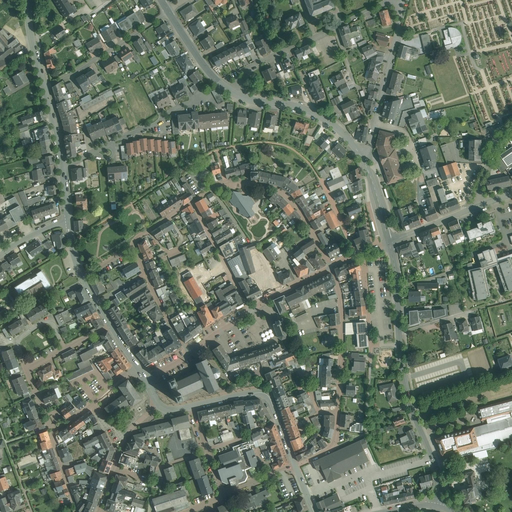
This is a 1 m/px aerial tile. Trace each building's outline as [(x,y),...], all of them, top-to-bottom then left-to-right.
[(53,0),(65,18),(77,10),(73,5),(71,7),(66,0),(53,0)] [(304,0),(311,17),(334,8),(331,0),(304,0)] [(191,5),(180,12),(186,21),(197,14),(191,5)] [(135,13),(138,19),(144,16),(140,10),(135,13)] [(388,10),(383,11),(383,10),(379,11),(384,27),(392,25),(388,10)] [(135,13),(126,18),(127,19),(131,27),(140,22),(138,19),(135,13)] [(299,13),(285,20),(287,26),(289,26),(289,27),(289,28),(290,29),(290,30),(291,30),(292,29),(293,29),(294,28),(294,29),(296,28),(304,24),(299,13)] [(235,16),(226,20),(230,28),(239,25),(235,16)] [(127,19),(118,24),(123,33),(132,28),(131,27),(127,19)] [(16,21),(11,23),(14,30),(19,27),(16,21)] [(198,21),(190,26),(196,36),(205,30),(203,27),(200,23),(198,21)] [(165,24),(156,29),(161,38),(170,33),(165,24)] [(348,26),(340,29),(342,36),(348,34),(352,33),(353,33),(352,30),(350,31),(348,26)] [(62,27),(53,32),(58,39),(66,34),(62,27)] [(110,28),(102,33),(108,42),(116,38),(112,31),(110,28)] [(452,28),(448,28),(449,29),(444,31),(447,42),(444,43),(446,50),(454,48),(458,46),(460,43),(461,39),(461,36),(461,35),(460,32),(456,29),(452,28)] [(8,36),(3,29),(0,31),(0,33),(2,35),(6,39),(8,36)] [(0,33),(0,51),(9,45),(9,44),(2,35),(0,33)] [(348,34),(342,36),(346,48),(353,46),(351,39),(350,39),(348,34)] [(428,34),(422,36),(424,44),(431,43),(428,34)] [(385,38),(379,36),(378,36),(377,40),(380,45),(387,47),(389,39),(385,38)] [(209,37),(201,42),(207,50),(214,45),(209,37)] [(97,38),(86,45),(91,53),(102,46),(99,41),(97,38)] [(21,47),(16,39),(15,40),(10,44),(9,44),(9,45),(13,51),(14,54),(21,49),(22,49),(23,47),(21,47)] [(140,39),(133,43),(133,44),(139,52),(139,53),(139,52),(142,51),(143,51),(147,49),(143,44),(140,39)] [(263,40),(256,43),(261,55),(270,51),(267,43),(265,39),(263,40)] [(79,40),(73,43),(77,49),(82,46),(79,40)] [(170,43),(169,42),(164,46),(171,56),(180,50),(174,41),(170,43)] [(314,42),(309,45),(312,52),(314,57),(320,54),(314,42)] [(245,43),(240,46),(244,54),(250,51),(245,43)] [(9,45),(0,51),(0,61),(2,59),(13,51),(9,45)] [(309,45),(294,52),(298,59),(302,57),(307,55),(312,52),(309,45)] [(371,45),(363,49),(366,57),(367,60),(370,58),(377,55),(378,55),(376,52),(374,47),(372,48),(371,45)] [(408,47),(400,45),(397,57),(405,60),(405,59),(407,54),(408,47)] [(240,46),(234,48),(234,47),(239,57),(244,54),(240,46)] [(234,47),(228,50),(233,58),(238,56),(239,57),(234,47)] [(411,55),(413,56),(419,54),(418,50),(408,47),(407,54),(411,55)] [(53,48),(44,54),(47,68),(51,67),(51,69),(56,68),(54,59),(51,59),(50,54),(54,53),(53,48)] [(127,48),(119,54),(124,62),(132,56),(127,49),(127,48)] [(131,52),(137,63),(140,61),(134,50),(131,52)] [(228,50),(223,53),(227,61),(233,58),(228,50)] [(223,53),(218,56),(222,64),(227,61),(223,53)] [(378,55),(377,55),(370,58),(369,62),(372,63),(373,61),(381,63),(381,64),(382,64),(384,56),(378,55)] [(154,65),(158,63),(153,56),(149,58),(154,65)] [(186,56),(178,61),(182,66),(181,67),(184,71),(185,72),(192,67),(193,66),(192,65),(186,56)] [(222,64),(218,56),(212,58),(216,66),(216,67),(222,64)] [(117,67),(111,57),(102,63),(107,72),(117,67)] [(288,60),(281,63),(284,71),(287,70),(288,73),(292,71),(290,65),(288,60)] [(381,63),(373,61),(372,63),(370,71),(379,74),(381,64),(381,63)] [(272,68),(263,72),(267,82),(276,78),(272,68)] [(318,69),(308,74),(310,78),(316,76),(320,74),(318,69)] [(93,70),(86,75),(91,82),(98,78),(93,70)] [(22,71),(13,77),(19,87),(28,81),(22,71)] [(199,75),(196,72),(196,71),(189,77),(190,77),(195,84),(202,79),(201,79),(199,76),(199,75)] [(379,74),(370,71),(368,79),(376,81),(379,74)] [(390,89),(397,91),(399,91),(403,75),(394,73),(390,89)] [(342,74),(333,78),(335,83),(336,82),(338,87),(341,85),(346,83),(342,74)] [(84,76),(83,75),(76,80),(83,91),(90,87),(89,85),(91,83),(91,82),(86,75),(84,76)] [(316,76),(310,78),(307,79),(311,87),(309,88),(310,92),(311,91),(315,101),(320,99),(319,98),(323,96),(323,95),(323,94),(323,92),(321,92),(318,85),(319,84),(316,76)] [(188,85),(184,78),(178,81),(180,85),(182,84),(183,87),(188,85)] [(59,83),(52,88),(55,98),(63,95),(59,83)] [(180,85),(171,90),(176,99),(187,94),(183,87),(182,84),(180,85)] [(300,86),(291,88),(292,95),(301,93),(300,86)] [(75,89),(69,92),(72,97),(78,95),(75,89)] [(121,89),(114,92),(116,97),(123,94),(121,89)] [(167,96),(165,92),(164,92),(159,95),(164,105),(170,102),(167,96)] [(103,94),(92,100),(84,104),(81,106),(84,111),(106,100),(103,94)] [(417,94),(411,96),(415,107),(421,106),(417,94)] [(63,95),(55,98),(57,104),(63,102),(64,101),(63,95)] [(153,97),(153,98),(155,102),(159,108),(164,105),(159,95),(153,97)] [(333,99),(329,101),(331,107),(340,102),(337,97),(333,99)] [(399,97),(390,100),(389,105),(392,106),(396,107),(399,97)] [(57,104),(57,106),(57,107),(58,108),(58,110),(67,107),(67,106),(68,105),(66,102),(66,101),(64,101),(63,102),(57,104)] [(360,116),(353,102),(342,107),(345,113),(348,112),(352,120),(360,116)] [(369,105),(365,104),(366,109),(368,109),(367,110),(368,110),(367,111),(369,112),(368,114),(372,115),(375,107),(369,105)] [(389,105),(384,104),(380,117),(388,119),(392,106),(389,105)] [(67,107),(58,110),(60,116),(61,116),(69,112),(67,107)] [(43,111),(24,117),(25,120),(26,124),(34,121),(34,123),(38,122),(46,119),(43,111)] [(69,112),(61,116),(62,121),(72,119),(71,111),(69,112)] [(246,111),(238,111),(237,124),(244,125),(244,124),(245,118),(246,111)] [(420,112),(412,115),(413,119),(409,120),(412,129),(416,128),(419,134),(427,131),(420,112)] [(135,127),(129,113),(122,116),(123,118),(126,123),(128,130),(135,127)] [(260,114),(252,113),(252,115),(251,124),(250,127),(258,128),(260,114)] [(191,115),(177,117),(177,119),(178,122),(178,125),(178,128),(179,129),(182,129),(182,131),(193,129),(191,115)] [(276,116),(267,115),(264,128),(272,129),(274,129),(274,126),(276,116)] [(118,120),(116,116),(111,118),(116,131),(122,129),(120,126),(118,120)] [(116,131),(111,118),(106,121),(112,133),(116,131)] [(101,122),(101,121),(96,123),(101,136),(106,134),(101,122)] [(112,133),(106,121),(101,122),(106,134),(107,135),(112,133)] [(309,124),(303,122),(302,124),(296,121),(293,128),(300,131),(299,133),(305,135),(306,131),(307,131),(308,128),(309,124)] [(101,136),(96,123),(91,125),(97,138),(101,136)] [(97,138),(91,125),(86,128),(92,140),(97,138)] [(366,127),(362,126),(361,133),(357,132),(356,137),(357,137),(356,140),(365,142),(368,127),(366,127)] [(385,146),(387,133),(380,131),(376,146),(379,155),(382,165),(383,165),(387,178),(386,178),(388,185),(397,181),(385,146)] [(385,146),(397,181),(404,178),(398,160),(399,160),(395,150),(393,145),(395,135),(387,133),(385,146)] [(65,136),(64,136),(65,144),(79,142),(79,141),(77,134),(65,136)] [(329,139),(325,134),(318,141),(321,144),(319,146),(323,149),(324,149),(330,142),(328,140),(329,139)] [(307,135),(304,143),(310,145),(314,138),(307,135)] [(425,138),(418,140),(420,146),(427,144),(425,138)] [(146,139),(139,140),(139,141),(140,141),(141,150),(147,150),(146,140),(147,140),(146,139)] [(50,140),(40,142),(41,148),(51,147),(50,140)] [(481,140),(469,140),(469,161),(481,161),(481,140)] [(79,142),(65,144),(67,158),(76,157),(83,154),(82,150),(80,151),(79,141),(79,142)] [(139,141),(133,142),(133,143),(134,153),(141,152),(141,150),(140,141),(139,141)] [(330,142),(324,149),(326,151),(331,146),(332,145),(330,142)] [(133,143),(126,144),(127,152),(127,155),(134,154),(134,153),(133,143)] [(346,152),(338,144),(334,148),(331,151),(332,151),(340,158),(346,152)] [(454,163),(447,144),(441,146),(446,160),(447,165),(454,163)] [(435,145),(420,150),(425,163),(423,163),(426,171),(434,168),(433,165),(437,164),(435,160),(437,159),(433,150),(436,149),(435,145)] [(51,147),(41,148),(42,155),(52,152),(51,147)] [(511,147),(500,156),(508,166),(511,163),(511,147)] [(53,156),(44,157),(45,160),(42,160),(43,163),(45,163),(45,164),(46,167),(54,165),(53,156)] [(498,158),(506,169),(508,167),(508,166),(500,156),(498,158)] [(37,157),(28,159),(30,165),(38,162),(37,157)] [(498,158),(497,157),(495,163),(501,172),(506,169),(498,158)] [(454,163),(447,165),(452,178),(460,175),(456,162),(454,163)] [(250,164),(239,167),(241,175),(249,172),(250,172),(250,166),(250,164)] [(54,165),(46,167),(46,171),(44,172),(44,176),(47,175),(55,174),(54,165)] [(218,165),(211,167),(213,175),(217,174),(219,181),(222,180),(218,165)] [(452,178),(447,165),(439,168),(443,181),(452,178)] [(256,166),(250,166),(250,172),(249,172),(250,180),(258,180),(259,180),(259,172),(258,171),(256,171),(256,166)] [(327,183),(331,192),(345,185),(342,177),(341,176),(337,167),(334,169),(329,171),(330,172),(333,180),(327,183)] [(81,168),(71,169),(72,181),(82,180),(82,178),(81,169),(81,168)] [(359,168),(350,172),(351,181),(360,177),(359,168)] [(233,169),(226,171),(226,169),(224,169),(226,174),(225,174),(226,179),(235,176),(233,169)] [(270,184),(273,175),(259,172),(259,180),(258,180),(258,182),(270,184)] [(281,187),(286,178),(279,176),(273,175),(270,184),(275,186),(281,187)] [(497,179),(499,188),(511,186),(511,185),(509,179),(508,176),(497,179)] [(286,178),(281,187),(290,194),(299,190),(297,186),(286,178)] [(437,178),(426,181),(428,187),(439,184),(437,178)] [(499,188),(497,179),(486,181),(488,191),(499,188)] [(192,191),(187,183),(184,185),(182,186),(187,193),(185,195),(189,201),(195,197),(191,191),(192,191)] [(57,185),(48,186),(49,195),(58,194),(57,185)] [(299,190),(290,194),(295,200),(303,196),(301,193),(302,192),(300,190),(302,189),(301,188),(299,190)] [(446,195),(443,188),(438,190),(443,203),(444,203),(444,204),(439,207),(442,215),(451,212),(448,203),(447,200),(446,195)] [(5,202),(0,189),(0,211),(11,206),(8,200),(5,202)] [(27,201),(23,191),(18,193),(24,207),(41,202),(40,197),(27,201)] [(345,198),(342,191),(334,195),(337,202),(341,199),(341,200),(345,198)] [(254,204),(248,195),(246,197),(242,196),(240,193),(233,192),(231,199),(229,200),(234,207),(237,207),(239,210),(239,214),(242,215),(244,217),(246,216),(248,219),(255,214),(251,209),(252,205),(254,204)] [(215,198),(211,193),(207,196),(210,202),(215,198)] [(281,199),(275,193),(269,199),(271,200),(275,205),(275,204),(277,203),(281,199)] [(312,202),(313,202),(318,199),(315,193),(309,197),(312,202)] [(82,195),(76,196),(76,205),(78,204),(79,211),(87,210),(86,199),(83,199),(82,195)] [(185,195),(179,199),(182,204),(183,205),(189,201),(185,195)] [(177,196),(168,202),(173,210),(182,204),(179,199),(177,196)] [(303,196),(295,200),(301,208),(308,204),(305,199),(303,196)] [(0,215),(2,219),(0,220),(0,231),(12,225),(13,226),(16,224),(16,223),(26,217),(14,197),(8,200),(11,206),(0,211),(0,215)] [(288,204),(282,198),(281,199),(277,203),(282,209),(285,207),(288,204)] [(435,208),(431,198),(427,199),(430,210),(435,208)] [(203,199),(195,203),(200,213),(208,209),(203,199)] [(448,203),(451,212),(461,208),(458,200),(456,200),(448,203)] [(168,202),(157,209),(162,217),(173,210),(168,202)] [(308,204),(301,208),(304,214),(310,210),(311,211),(314,209),(312,206),(314,205),(313,202),(312,202),(308,205),(308,204)] [(52,204),(47,206),(49,215),(50,215),(49,214),(54,212),(54,213),(55,213),(54,212),(53,207),(52,204)] [(294,210),(288,204),(285,207),(282,209),(284,211),(286,213),(285,214),(287,217),(294,210)] [(358,205),(346,209),(349,216),(358,213),(357,211),(360,210),(358,205)] [(47,206),(41,208),(44,217),(44,216),(49,214),(49,215),(47,206)] [(190,206),(181,211),(183,213),(181,214),(181,216),(182,218),(185,217),(194,212),(190,206)] [(41,208),(36,209),(39,218),(39,217),(44,216),(44,217),(41,208)] [(310,210),(304,214),(307,218),(313,215),(319,211),(317,208),(315,209),(315,210),(311,212),(311,211),(310,210)] [(430,210),(424,213),(428,222),(439,218),(435,208),(430,210)] [(36,209),(31,211),(34,220),(34,219),(39,217),(39,218),(36,209)] [(208,209),(200,213),(203,218),(211,214),(208,209)] [(319,211),(313,215),(315,217),(320,215),(321,216),(323,215),(326,213),(324,209),(319,211)] [(404,218),(400,209),(395,211),(400,224),(402,224),(405,222),(404,218)] [(287,217),(286,217),(290,222),(292,221),(294,223),(300,217),(294,210),(287,217)] [(332,210),(326,213),(323,215),(325,220),(327,223),(330,228),(331,230),(332,230),(340,225),(332,210)] [(194,212),(185,217),(189,223),(192,222),(197,219),(194,212)] [(313,215),(307,218),(310,223),(316,219),(315,217),(313,215)] [(316,219),(310,223),(314,231),(321,227),(319,223),(325,220),(323,215),(321,216),(316,219)] [(418,216),(412,218),(415,227),(421,225),(418,216)] [(412,218),(409,219),(408,217),(404,218),(405,222),(402,224),(405,231),(415,227),(412,218)] [(215,220),(212,222),(211,219),(205,222),(210,230),(218,225),(215,220)] [(87,220),(74,222),(75,232),(83,231),(83,230),(88,229),(87,220)] [(458,231),(448,235),(451,244),(456,242),(456,241),(460,239),(461,241),(465,239),(463,234),(458,220),(448,223),(451,231),(457,229),(458,231)] [(479,227),(467,231),(470,240),(486,235),(486,236),(485,238),(486,242),(496,239),(494,235),(492,234),(492,233),(495,232),(491,221),(483,224),(482,222),(478,224),(479,227)] [(194,225),(188,229),(191,235),(195,232),(197,234),(198,234),(204,230),(199,222),(194,225)] [(226,227),(222,230),(219,232),(221,235),(229,230),(235,226),(233,223),(226,227)] [(169,231),(164,224),(159,227),(163,235),(164,234),(166,238),(169,237),(168,235),(167,232),(169,231)] [(159,227),(151,232),(157,239),(159,242),(162,240),(159,237),(163,235),(159,227)] [(220,227),(211,232),(213,235),(218,232),(219,232),(222,230),(220,227)] [(283,227),(278,230),(282,235),(286,231),(283,227)] [(439,227),(431,230),(433,237),(437,235),(441,234),(439,227)] [(219,235),(214,238),(217,244),(223,242),(222,241),(232,235),(229,230),(221,235),(219,235)] [(367,230),(359,231),(360,238),(353,241),(357,249),(365,246),(370,244),(367,230)] [(429,230),(420,234),(424,244),(428,243),(429,245),(431,244),(433,243),(432,242),(431,239),(432,238),(429,230)] [(63,233),(55,235),(56,241),(58,248),(66,247),(63,233)] [(450,245),(445,233),(441,235),(444,243),(446,246),(450,245)] [(324,235),(319,237),(325,249),(329,247),(327,243),(328,242),(325,237),(324,235)] [(242,244),(238,236),(233,239),(236,245),(237,246),(242,244)] [(236,245),(233,239),(228,242),(234,253),(238,251),(238,249),(237,246),(236,245)] [(43,244),(40,240),(38,242),(43,250),(42,251),(43,253),(47,251),(43,244)] [(147,240),(137,244),(141,252),(141,253),(149,249),(147,246),(149,245),(147,240)] [(312,240),(299,248),(305,255),(316,247),(312,240)] [(37,241),(27,248),(29,251),(28,251),(28,252),(29,254),(30,254),(31,254),(33,256),(42,251),(43,250),(38,242),(37,241)] [(48,241),(43,244),(47,251),(52,247),(48,241)] [(202,246),(198,248),(201,254),(208,250),(212,247),(213,247),(210,242),(202,246)] [(228,242),(219,247),(225,258),(234,253),(228,242)] [(274,243),(262,251),(270,262),(278,257),(277,254),(280,252),(274,243)] [(325,249),(330,258),(340,252),(335,243),(329,247),(325,249)] [(410,243),(397,248),(400,255),(413,250),(412,248),(410,243)] [(415,245),(416,246),(417,248),(418,252),(423,250),(420,243),(415,245)] [(246,272),(248,275),(255,272),(251,255),(249,250),(248,246),(243,247),(238,249),(240,255),(246,272)] [(149,249),(141,253),(144,261),(153,257),(149,249)] [(300,249),(293,255),(295,258),(298,261),(299,260),(305,255),(300,249)] [(489,249),(483,252),(483,253),(478,255),(482,267),(468,270),(473,293),(474,300),(478,299),(478,300),(487,298),(487,297),(490,296),(485,270),(496,266),(505,291),(509,290),(509,291),(511,290),(511,261),(511,258),(499,262),(498,259),(494,249),(490,250),(489,249)] [(16,253),(8,258),(13,266),(21,261),(16,253)] [(184,254),(178,257),(180,263),(180,262),(186,260),(184,254)] [(317,254),(312,257),(312,256),(308,258),(317,270),(325,266),(317,254)] [(254,280),(248,275),(246,272),(240,255),(227,262),(230,268),(238,283),(243,292),(248,301),(262,295),(259,290),(254,280)] [(178,257),(169,260),(172,266),(177,264),(180,263),(178,257)] [(261,257),(257,259),(260,265),(266,262),(261,257)] [(298,261),(295,258),(292,260),(295,263),(291,265),(299,278),(307,274),(298,261)] [(11,269),(7,261),(3,264),(6,269),(8,271),(11,269)] [(153,261),(145,264),(148,272),(156,269),(155,268),(153,261)] [(314,272),(307,261),(304,264),(301,266),(307,274),(308,275),(314,272)] [(134,262),(121,269),(126,279),(139,271),(134,262)] [(266,262),(260,265),(266,275),(268,274),(271,272),(271,271),(266,263),(266,262)] [(347,266),(346,266),(349,273),(350,275),(352,273),(353,281),(361,279),(359,270),(360,270),(357,262),(347,266)] [(346,264),(334,270),(337,277),(339,283),(347,279),(345,274),(349,273),(346,266),(347,266),(346,264)] [(156,269),(148,272),(151,280),(159,276),(158,275),(160,274),(159,271),(157,272),(156,269)] [(42,271),(36,274),(38,278),(12,293),(16,299),(23,295),(24,296),(31,292),(32,293),(44,286),(45,289),(51,286),(42,271)] [(289,272),(278,276),(282,285),(293,280),(289,272)] [(215,279),(211,273),(204,278),(208,285),(215,281),(215,280),(215,279)] [(281,286),(274,274),(270,276),(267,278),(266,278),(267,281),(273,290),(281,286)] [(330,274),(320,279),(325,290),(326,293),(328,292),(327,290),(334,287),(333,284),(334,284),(330,274)] [(159,276),(151,280),(155,287),(163,284),(159,276)] [(93,288),(101,284),(98,277),(89,281),(93,288)] [(119,278),(110,283),(112,286),(114,289),(123,284),(119,278)] [(124,291),(123,291),(128,298),(131,296),(146,287),(143,279),(124,291)] [(202,300),(200,296),(190,279),(184,283),(187,287),(186,288),(188,291),(189,290),(199,308),(200,308),(200,307),(205,305),(204,303),(202,300)] [(320,279),(303,286),(307,297),(317,293),(318,293),(325,290),(320,279)] [(361,279),(353,281),(355,291),(362,289),(361,279)] [(273,290),(267,281),(260,285),(262,289),(259,290),(262,295),(273,290)] [(224,286),(220,288),(224,295),(235,289),(231,282),(224,286)] [(101,284),(93,288),(96,295),(102,293),(104,291),(102,287),(103,287),(101,284)] [(223,284),(215,288),(214,290),(221,301),(223,300),(225,302),(227,301),(226,299),(224,295),(220,288),(224,286),(223,284)] [(291,295),(291,294),(288,295),(288,296),(285,298),(284,295),(273,300),(274,304),(274,305),(275,308),(276,307),(279,315),(291,310),(293,315),(308,308),(305,300),(308,299),(307,297),(303,286),(295,290),(297,293),(291,295)] [(148,290),(148,291),(146,287),(131,296),(133,299),(135,303),(139,300),(143,305),(138,308),(142,314),(146,312),(148,311),(156,305),(155,305),(153,302),(154,302),(152,298),(150,294),(148,290)] [(83,288),(76,291),(76,290),(68,293),(71,299),(77,296),(81,304),(89,300),(83,288)] [(235,289),(224,295),(226,299),(228,297),(237,292),(235,289)] [(362,289),(355,291),(355,296),(351,297),(351,299),(355,299),(364,298),(362,289)] [(123,290),(114,295),(116,298),(120,303),(124,300),(128,298),(123,291),(124,291),(123,290)] [(164,294),(163,294),(165,298),(169,296),(169,294),(174,292),(173,290),(168,292),(164,294)] [(421,291),(409,292),(409,302),(421,302),(421,291)] [(179,300),(174,292),(169,294),(169,296),(171,299),(174,304),(178,301),(179,300)] [(237,292),(228,297),(231,301),(235,308),(244,304),(237,292)] [(116,298),(107,304),(110,309),(116,305),(116,306),(120,303),(116,298)] [(364,298),(355,299),(356,307),(364,306),(364,298)] [(183,311),(178,301),(174,304),(179,313),(181,311),(183,311)] [(225,302),(221,304),(220,302),(216,305),(217,306),(218,307),(222,315),(230,311),(232,310),(228,303),(227,301),(225,302)] [(91,303),(74,311),(78,319),(81,317),(83,316),(87,314),(88,316),(96,312),(91,303)] [(218,307),(217,306),(216,305),(213,307),(211,303),(208,305),(211,309),(210,309),(216,319),(222,315),(218,307)] [(43,305),(36,308),(35,309),(39,317),(40,317),(47,313),(47,312),(43,304),(43,305)] [(113,319),(121,314),(116,306),(116,305),(110,309),(107,311),(113,319)] [(163,316),(156,305),(148,311),(155,321),(163,316)] [(208,310),(205,305),(200,307),(200,308),(201,310),(197,312),(199,316),(201,320),(205,327),(214,321),(208,310)] [(364,306),(356,307),(356,311),(357,316),(360,316),(365,315),(365,306),(364,306)] [(71,308),(61,314),(66,324),(73,321),(74,316),(71,308)] [(35,309),(26,314),(29,319),(31,322),(39,317),(35,309)] [(434,316),(435,319),(446,315),(445,309),(434,311),(434,309),(432,309),(432,310),(432,316),(434,316)] [(432,310),(425,310),(418,312),(418,311),(409,311),(410,326),(419,323),(419,318),(432,317),(432,316),(432,310)] [(96,312),(88,316),(87,314),(83,316),(86,321),(90,319),(98,315),(96,312)] [(338,313),(329,315),(331,326),(339,325),(338,313)] [(61,314),(55,316),(60,326),(66,324),(61,314)] [(121,314),(113,319),(118,328),(125,324),(127,323),(121,314)] [(182,319),(179,314),(170,319),(175,329),(178,333),(187,328),(184,323),(182,319)] [(189,318),(188,316),(185,317),(182,319),(184,323),(187,328),(192,337),(198,333),(192,324),(189,318)] [(203,329),(195,316),(192,317),(191,316),(189,318),(192,324),(198,333),(203,329)] [(322,323),(320,317),(316,317),(315,317),(313,318),(318,329),(324,328),(322,323)] [(479,317),(471,319),(475,331),(482,329),(479,317)] [(100,318),(92,322),(96,330),(104,326),(100,318)] [(25,326),(22,319),(20,320),(19,320),(20,320),(13,324),(18,332),(24,328),(24,327),(25,326)] [(272,324),(277,337),(281,340),(285,338),(286,337),(286,334),(285,331),(282,321),(279,322),(279,320),(274,322),(275,324),(272,324)] [(466,320),(458,322),(461,332),(469,330),(466,320)] [(356,323),(346,324),(347,335),(356,334),(357,334),(356,323)] [(359,323),(356,323),(357,334),(367,333),(366,323),(359,323)] [(18,332),(13,324),(7,328),(12,336),(12,335),(18,332)] [(125,324),(118,328),(117,328),(125,341),(133,336),(125,324)] [(452,324),(443,326),(446,336),(447,335),(448,339),(455,337),(454,333),(452,324)] [(187,328),(178,333),(184,343),(192,337),(187,328)] [(163,334),(160,329),(154,332),(157,336),(160,342),(166,339),(163,334)] [(171,329),(164,333),(167,339),(174,334),(171,329)] [(108,331),(100,335),(103,339),(98,342),(97,340),(92,343),(94,348),(103,344),(112,339),(108,331)] [(357,334),(356,334),(357,334),(358,341),(357,341),(357,347),(363,347),(363,346),(367,345),(367,346),(368,346),(367,333),(357,334)] [(166,339),(160,342),(161,344),(167,354),(181,345),(174,334),(167,339),(166,339)] [(133,336),(125,341),(130,347),(138,342),(133,336)] [(160,342),(157,336),(156,336),(153,338),(154,340),(151,341),(155,348),(161,357),(167,354),(161,344),(160,342)] [(334,338),(325,337),(324,345),(330,345),(330,346),(334,347),(334,338)] [(117,347),(112,339),(103,344),(107,351),(108,352),(109,352),(117,347)] [(151,341),(148,343),(148,344),(145,346),(146,350),(148,352),(155,348),(151,341)] [(276,342),(267,347),(270,355),(273,361),(272,361),(275,366),(283,363),(282,361),(280,358),(281,358),(280,357),(278,357),(277,355),(276,356),(275,354),(281,351),(276,342)] [(82,354),(79,355),(82,361),(77,364),(80,369),(91,364),(87,359),(93,356),(92,354),(103,349),(105,352),(107,351),(103,344),(94,348),(87,351),(84,353),(82,354)] [(212,350),(219,361),(227,356),(220,344),(212,350)] [(117,347),(109,352),(113,356),(110,358),(112,361),(115,359),(122,353),(117,347)] [(260,362),(272,359),(270,355),(267,347),(257,350),(260,362)] [(146,350),(145,350),(143,348),(140,351),(136,354),(136,355),(146,367),(153,362),(148,352),(146,350)] [(155,348),(148,352),(153,362),(161,357),(155,348)] [(12,349),(2,352),(5,361),(15,358),(12,349)] [(73,349),(62,355),(65,361),(69,359),(69,360),(79,355),(82,354),(80,350),(75,352),(73,349)] [(258,363),(260,362),(257,350),(255,351),(250,353),(254,364),(258,363)] [(281,358),(280,358),(282,361),(283,363),(286,361),(292,359),(296,357),(294,352),(281,358)] [(122,353),(115,359),(117,363),(123,371),(130,366),(122,353)] [(254,364),(250,353),(236,357),(240,369),(254,364)] [(358,354),(352,353),(351,358),(354,358),(354,367),(356,370),(365,371),(365,358),(358,358),(358,354)] [(230,372),(240,369),(236,357),(230,359),(227,356),(219,361),(226,371),(230,370),(230,372)] [(511,361),(510,356),(499,360),(502,369),(511,365),(511,361)] [(296,357),(292,359),(293,360),(289,362),(290,366),(294,364),(298,362),(296,357)] [(15,358),(5,361),(7,366),(8,370),(19,366),(17,362),(16,362),(15,358)] [(109,358),(97,362),(105,373),(107,371),(112,368),(109,364),(112,361),(110,358),(109,358)] [(198,369),(177,379),(176,378),(175,379),(175,380),(174,380),(174,378),(167,381),(177,403),(183,400),(183,399),(206,389),(208,393),(212,392),(213,392),(215,391),(214,391),(219,389),(214,379),(217,378),(217,377),(218,376),(219,374),(219,372),(218,371),(217,369),(215,369),(213,369),(213,368),(210,369),(208,365),(209,365),(209,364),(208,365),(206,360),(195,364),(198,369)] [(105,373),(97,362),(94,363),(102,375),(105,373)] [(123,371),(117,363),(116,363),(117,364),(113,367),(115,370),(113,371),(116,375),(123,371)] [(80,369),(66,376),(67,379),(68,381),(94,370),(91,364),(80,369)] [(47,367),(38,372),(42,380),(46,378),(46,379),(56,374),(55,372),(51,365),(47,367)] [(289,370),(282,373),(282,372),(281,372),(280,372),(280,373),(279,374),(278,371),(275,373),(274,370),(264,375),(267,381),(268,380),(278,376),(280,375),(281,378),(288,375),(290,374),(289,370)] [(105,373),(102,375),(107,382),(112,379),(107,371),(105,373)] [(290,374),(288,375),(290,380),(293,379),(298,377),(295,371),(290,374)] [(22,376),(13,380),(15,387),(25,384),(22,376)] [(278,376),(268,380),(272,389),(281,385),(278,376)] [(302,386),(298,377),(293,379),(297,388),(302,386)] [(123,394),(130,404),(140,397),(128,379),(118,386),(123,394)] [(352,383),(349,383),(349,385),(346,385),(346,395),(354,396),(355,386),(352,385),(352,383)] [(25,384),(15,387),(18,395),(28,392),(25,384)] [(394,384),(380,387),(381,392),(387,391),(389,402),(398,400),(394,384)] [(281,385),(272,389),(275,399),(285,394),(281,385)] [(51,391),(41,394),(44,404),(53,400),(56,399),(58,398),(54,389),(51,391)] [(305,392),(297,396),(300,401),(303,400),(308,397),(305,392)] [(130,404),(123,394),(104,408),(111,417),(130,404)] [(285,394),(275,399),(279,411),(288,407),(294,404),(291,397),(286,398),(285,394)] [(329,396),(321,397),(322,400),(320,401),(320,407),(334,406),(334,400),(330,400),(329,396)] [(308,397),(303,400),(306,406),(313,404),(309,397),(308,397)] [(26,401),(23,402),(27,412),(35,409),(31,399),(26,401)] [(76,404),(79,409),(85,404),(82,399),(76,404)] [(265,408),(259,399),(252,400),(254,409),(258,408),(259,409),(258,410),(262,417),(266,414),(268,413),(265,408)] [(511,399),(478,408),(481,421),(487,419),(510,413),(511,412),(511,399)] [(243,400),(233,402),(234,404),(236,413),(242,412),(246,412),(243,402),(243,400)] [(252,400),(243,402),(246,412),(248,411),(254,409),(252,400)] [(303,403),(293,406),(293,407),(290,408),(291,411),(292,412),(293,412),(298,410),(298,409),(303,408),(304,407),(303,403)] [(77,411),(72,404),(67,408),(66,406),(64,407),(65,409),(66,409),(71,416),(77,411)] [(224,406),(213,408),(215,418),(221,417),(226,416),(224,406)] [(288,407),(279,411),(281,417),(292,412),(291,411),(290,411),(288,407)] [(213,408),(207,410),(209,420),(212,419),(212,420),(216,420),(215,418),(213,408)] [(298,410),(293,412),(295,417),(296,417),(296,414),(305,411),(303,408),(298,409),(298,410)] [(35,409),(27,412),(30,421),(31,421),(39,418),(35,409)] [(71,416),(66,409),(65,409),(61,412),(66,419),(71,416)] [(207,410),(197,412),(200,422),(204,421),(205,422),(209,421),(209,420),(207,410)] [(90,411),(80,418),(85,424),(90,420),(94,417),(90,411)] [(251,412),(248,413),(248,411),(246,412),(247,415),(249,423),(250,428),(255,427),(251,412)] [(292,412),(281,417),(284,422),(295,417),(293,412),(292,412)] [(487,419),(488,424),(511,418),(510,413),(487,419)] [(187,415),(171,419),(171,421),(174,430),(178,429),(181,441),(191,438),(188,427),(190,427),(187,415)] [(334,416),(324,415),(324,426),(325,426),(325,427),(333,430),(333,427),(334,416)] [(349,416),(341,415),(340,426),(348,427),(349,416)] [(322,428),(316,416),(310,419),(318,432),(322,428)] [(403,416),(393,419),(395,426),(401,424),(405,422),(403,416)] [(295,417),(284,422),(286,428),(295,424),(297,423),(295,417)] [(511,437),(511,417),(511,418),(488,424),(474,428),(450,434),(444,436),(436,439),(442,456),(444,455),(446,460),(499,447),(498,446),(497,442),(511,437)] [(39,418),(31,421),(30,421),(23,424),(25,431),(28,430),(29,431),(38,427),(42,425),(39,418)] [(85,424),(80,418),(76,420),(81,427),(85,424)] [(81,427),(76,420),(73,423),(77,430),(81,427)] [(171,421),(154,425),(157,436),(174,432),(174,430),(171,421)] [(349,431),(362,432),(363,425),(350,423),(349,431)] [(98,424),(91,428),(95,437),(96,437),(96,436),(102,433),(98,424)] [(274,424),(265,427),(267,434),(277,430),(274,424)] [(295,424),(286,428),(288,434),(296,430),(295,428),(297,427),(295,424)] [(145,433),(137,434),(133,435),(143,440),(146,439),(157,436),(154,425),(143,428),(145,433)] [(227,427),(225,428),(223,425),(217,426),(219,431),(220,430),(224,435),(226,438),(227,438),(233,436),(232,434),(227,427)] [(67,427),(60,432),(61,435),(63,440),(64,441),(69,437),(68,436),(71,434),(72,435),(71,434),(67,427)] [(325,427),(323,436),(331,439),(333,430),(325,427)] [(413,429),(406,432),(408,436),(410,440),(416,437),(413,429)] [(277,430),(267,434),(270,442),(280,439),(277,430)] [(296,430),(288,434),(290,440),(300,435),(298,432),(297,432),(296,430)] [(50,440),(47,431),(39,434),(42,442),(50,440)] [(259,431),(251,435),(252,438),(253,441),(257,440),(259,446),(265,444),(269,443),(270,442),(267,434),(265,435),(261,436),(259,431)] [(99,443),(102,449),(114,450),(105,432),(102,433),(96,436),(96,437),(99,443)] [(82,433),(74,438),(77,445),(86,441),(84,437),(82,433)] [(134,446),(138,438),(133,435),(128,444),(134,446)] [(95,437),(83,443),(86,449),(95,445),(99,443),(96,437),(95,437)] [(299,437),(290,441),(294,451),(303,446),(299,437)] [(410,440),(406,442),(403,443),(404,446),(402,447),(403,449),(405,448),(405,450),(406,451),(407,451),(408,451),(409,451),(421,445),(416,437),(410,440)] [(511,437),(497,442),(498,446),(511,442),(511,437)] [(138,438),(134,446),(138,448),(140,445),(141,446),(142,445),(143,445),(144,443),(142,442),(143,440),(138,438)] [(282,446),(280,439),(270,442),(269,443),(271,449),(282,446)] [(327,446),(322,439),(319,440),(317,442),(322,449),(327,446)] [(42,442),(40,443),(43,450),(52,448),(50,440),(42,442)] [(360,441),(326,456),(326,457),(325,457),(313,462),(314,464),(316,470),(321,468),(328,483),(342,477),(340,474),(369,461),(364,449),(369,447),(367,445),(363,447),(360,441)] [(234,472),(244,469),(258,464),(255,455),(257,454),(255,451),(252,452),(250,446),(248,442),(234,447),(235,450),(218,456),(221,464),(223,465),(223,464),(224,467),(217,470),(220,477),(234,472)] [(128,444),(127,443),(123,452),(125,453),(137,457),(137,456),(145,459),(146,455),(147,451),(138,448),(134,446),(128,444)] [(282,446),(271,449),(272,451),(273,451),(274,452),(273,453),(274,455),(275,455),(276,457),(285,454),(282,446)] [(305,446),(294,451),(296,456),(304,452),(307,450),(307,449),(305,446)] [(313,446),(310,449),(307,450),(304,452),(305,454),(309,452),(311,455),(316,453),(313,446)] [(65,448),(58,451),(61,458),(62,458),(70,454),(68,450),(66,451),(65,448)] [(499,453),(498,448),(471,454),(472,459),(499,453)] [(110,461),(114,450),(102,449),(99,450),(98,451),(100,453),(102,454),(101,458),(103,459),(110,461)] [(171,452),(166,454),(168,463),(174,461),(171,452)] [(304,452),(296,456),(298,462),(311,455),(309,452),(305,454),(304,452)] [(70,454),(62,458),(64,463),(73,459),(70,454)] [(285,454),(276,457),(278,462),(271,465),(273,470),(280,467),(289,463),(285,454)] [(131,458),(122,455),(120,462),(129,465),(131,458)] [(158,457),(146,455),(145,459),(144,463),(151,465),(156,466),(158,457)] [(56,457),(49,459),(50,461),(52,466),(58,464),(56,457)] [(140,464),(134,462),(135,459),(131,458),(129,465),(132,466),(143,470),(144,469),(145,469),(145,466),(145,464),(142,463),(140,463),(140,464)] [(198,458),(189,461),(195,479),(206,475),(204,475),(198,458),(199,458),(198,458)] [(110,461),(103,459),(101,463),(100,467),(109,471),(112,462),(110,461)] [(58,464),(52,466),(54,472),(60,470),(58,464)] [(93,468),(86,465),(85,468),(84,471),(90,476),(91,473),(93,468)] [(172,466),(164,469),(164,470),(167,480),(167,481),(176,478),(176,477),(172,467),(173,467),(172,466)] [(75,467),(65,470),(67,476),(73,474),(73,472),(76,470),(75,467)] [(234,472),(238,484),(245,481),(247,477),(244,469),(234,472)] [(60,471),(50,474),(52,480),(55,479),(61,476),(62,476),(60,471)] [(477,487),(474,471),(460,474),(461,478),(467,477),(470,488),(477,487)] [(94,474),(91,473),(90,476),(92,478),(93,478),(105,482),(107,477),(95,472),(94,474)] [(238,484),(234,472),(220,477),(221,482),(227,484),(230,483),(231,486),(238,484)] [(426,476),(420,477),(422,483),(420,483),(422,489),(425,488),(432,486),(431,481),(433,480),(432,474),(426,476)] [(128,478),(116,475),(114,483),(122,486),(135,490),(136,486),(126,482),(128,478)] [(206,475),(195,479),(197,479),(203,496),(212,493),(212,492),(206,475)] [(105,482),(93,478),(92,478),(91,482),(89,481),(85,481),(79,481),(79,482),(78,482),(78,484),(81,484),(85,484),(90,484),(90,485),(92,485),(102,489),(105,482)] [(165,481),(154,479),(153,485),(161,486),(164,487),(165,481)] [(186,481),(178,483),(180,490),(180,491),(188,488),(186,481)] [(122,486),(114,483),(111,491),(112,491),(119,494),(121,487),(122,486)] [(180,490),(178,483),(174,485),(169,486),(170,490),(174,488),(175,492),(180,490)] [(78,494),(76,485),(70,487),(73,495),(76,494),(77,495),(78,494)] [(130,492),(123,490),(123,488),(121,487),(119,494),(125,496),(129,497),(130,492)] [(412,487),(407,489),(406,487),(403,488),(404,489),(405,493),(406,500),(407,500),(415,498),(412,487)] [(470,488),(462,490),(465,503),(476,501),(475,496),(479,495),(477,487),(470,488)] [(101,492),(91,488),(90,491),(89,494),(99,498),(101,492)] [(152,499),(155,511),(176,511),(189,507),(188,503),(186,497),(191,496),(188,488),(180,491),(180,490),(175,492),(152,499)] [(19,490),(8,494),(10,500),(11,502),(21,498),(20,495),(21,495),(19,490)] [(251,496),(250,493),(241,497),(247,509),(255,505),(256,508),(264,507),(264,504),(267,502),(265,497),(269,495),(266,490),(265,490),(251,496)] [(119,494),(112,491),(109,500),(121,503),(122,504),(124,499),(125,496),(119,494)] [(89,494),(86,493),(83,498),(87,500),(88,500),(97,503),(99,498),(89,494)] [(338,494),(317,503),(320,511),(319,511),(320,511),(326,508),(327,511),(330,510),(331,511),(348,506),(345,507),(343,502),(341,503),(338,494)] [(383,495),(382,495),(385,506),(391,504),(388,494),(383,495)] [(5,497),(0,498),(0,505),(0,506),(11,502),(10,500),(6,502),(5,497)] [(23,501),(21,498),(11,502),(12,505),(14,510),(25,506),(23,501)] [(142,509),(144,501),(133,498),(132,501),(131,505),(135,507),(142,509)] [(303,498),(294,501),(297,509),(294,510),(293,511),(300,511),(307,510),(303,498)] [(109,500),(108,499),(104,510),(110,511),(112,511),(114,508),(119,509),(121,503),(109,500)] [(97,503),(88,500),(86,505),(85,508),(92,511),(93,511),(95,508),(97,503)] [(12,505),(11,502),(0,506),(2,511),(5,511),(10,510),(8,506),(12,505)] [(86,505),(81,502),(77,508),(78,511),(80,511),(83,509),(84,508),(85,508),(86,505)]
